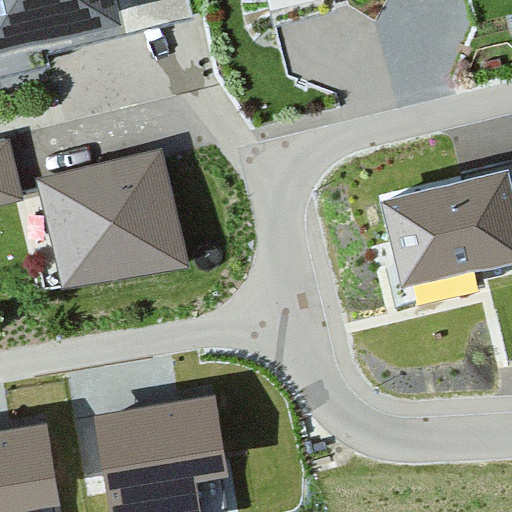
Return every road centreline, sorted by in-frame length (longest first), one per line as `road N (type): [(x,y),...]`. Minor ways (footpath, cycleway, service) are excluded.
road 1 (residential): [(298,315),(280,223),(292,172),(324,143),(511,95)]
road 2 (residential): [(298,315),(0,363)]
road 3 (residential): [(511,433),(408,440),(362,432),(325,406),(298,315)]
